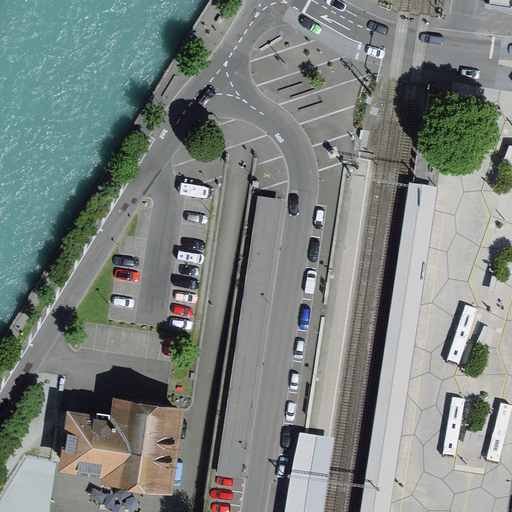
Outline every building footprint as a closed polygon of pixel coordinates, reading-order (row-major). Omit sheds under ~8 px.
[(511,0),(487,0),(487,6),(511,9),(511,0)] [(443,95),(429,93),(425,119),(439,121),(443,95)] [(511,141),(508,141),(503,162),(511,164),(511,141)] [(389,511),(437,188),(435,188),(409,184),(409,186),(360,511),(389,511)] [(281,197),(257,193),(216,474),(240,478),(281,197)] [(492,273),(487,290),(495,292),(498,293),(503,277),(497,275),(492,273)] [(489,331),(480,329),(475,345),(486,348),(488,341),(491,332),(489,331)] [(58,463),(101,469),(100,475),(172,485),(183,401),(112,391),(109,410),(66,404),(58,463)] [(467,428),(461,444),(472,448),(474,444),(478,432),(476,431),(467,428)] [(322,511),(333,440),(332,440),(299,435),(289,480),(284,511),(322,511)]
